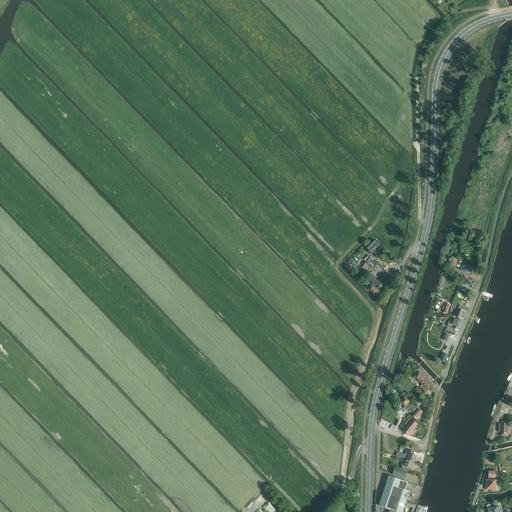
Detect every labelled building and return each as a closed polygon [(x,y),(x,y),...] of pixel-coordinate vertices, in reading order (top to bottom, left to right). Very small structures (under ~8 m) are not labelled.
[(379,245),(375,241),(367,249),(372,253),(379,245)] [(385,284),(391,275),(383,270),(370,257),(365,263),(362,267),(385,284)] [(451,264),(459,267),(461,268),(460,269),(470,274),(472,268),(463,264),(462,264),(461,264),(462,262),(459,261),(456,260),(456,259),(453,258),(451,264)] [(365,263),(360,259),(357,263),(362,267),(365,263)] [(377,296),(384,285),(375,279),(368,289),(377,296)] [(437,310),(446,314),(450,304),(441,301),(437,310)] [(455,316),(463,319),(466,312),(458,309),(455,316)] [(449,321),(447,326),(459,330),(463,319),(455,316),(453,323),(449,321)] [(442,353),(439,361),(445,363),(448,355),(442,353)] [(414,376),(423,385),(421,387),(426,393),(433,386),(419,371),(414,376)] [(412,395),(416,399),(424,392),(419,388),(412,395)] [(400,402),(406,407),(404,408),(407,410),(408,408),(414,413),(413,415),(416,419),(422,412),(405,397),(400,402)] [(403,431),(408,435),(416,427),(412,423),(414,421),(410,418),(405,423),(408,425),(403,431)] [(502,421),(500,436),(508,436),(509,422),(502,421)] [(410,453),(408,457),(406,456),(405,459),(414,462),(415,459),(416,459),(417,457),(416,456),(416,455),(410,453)] [(412,468),(414,462),(405,459),(404,462),(407,463),(405,466),(412,468)] [(407,472),(395,468),(393,474),(405,478),(407,472)] [(408,482),(389,476),(383,494),(406,501),(409,491),(405,490),(408,482)] [(486,480),(486,490),(496,490),(496,480),(494,480),(494,478),(490,478),(490,480),(486,480)] [(390,511),(402,511),(406,501),(383,494),(380,506),(391,510),(390,511)]
